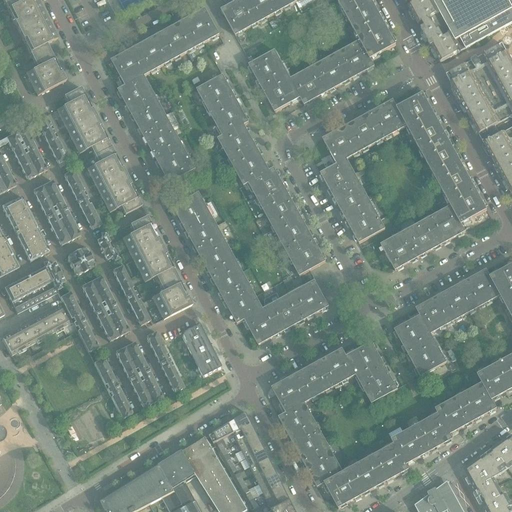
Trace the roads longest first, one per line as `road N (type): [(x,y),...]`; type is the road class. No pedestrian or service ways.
road 1 (residential): [(367,305),(279,145),(421,65)]
road 2 (residential): [(205,303),(80,57)]
road 3 (residential): [(84,496),(250,393)]
road 4 (residential): [(421,65),(511,229)]
road 5 (residential): [(367,305),(511,230)]
road 6 (residential): [(244,379),(367,305)]
road 7 (residential): [(313,511),(250,393)]
